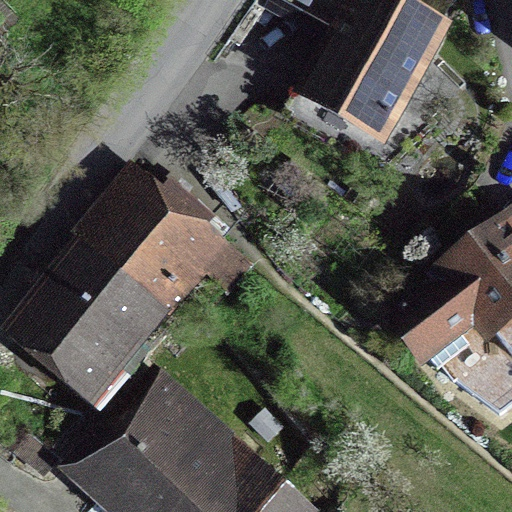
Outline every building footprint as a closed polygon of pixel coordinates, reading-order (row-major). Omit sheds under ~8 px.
[(401,0),(342,0),(291,102),(379,146),(443,21),(401,0)] [(0,68),(11,60),(0,45),(0,68)] [(222,243),(151,180),(11,337),(92,409),(168,325),(157,315),(222,243)] [(438,280),(383,321),(414,362),(467,323),(479,340),(511,315),(511,204),(428,266),(438,280)] [(306,511),(157,385),(84,471),(131,511),(306,511)]
